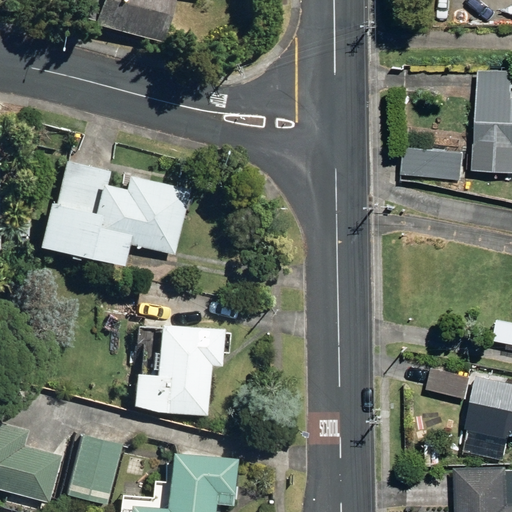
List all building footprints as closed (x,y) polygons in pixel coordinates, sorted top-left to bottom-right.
[(98,26),(164,43),(175,0),(89,0),(84,20),(98,24),(98,26)] [(477,166),(511,168),(511,68),(483,66),(477,166)] [(34,150),(43,152),(45,144),(35,142),(34,150)] [(404,171),(463,178),(466,151),(408,144),(404,171)] [(43,241),(125,260),(130,240),(176,251),(192,187),(133,173),(130,185),(108,180),(111,167),(68,157),(59,195),(54,194),(43,241)] [(20,217),(21,231),(31,230),(31,216),(20,217)] [(154,406),(209,409),(213,360),(223,361),(226,324),(163,319),(159,370),(139,368),(136,400),(154,406)] [(468,375),(428,366),(422,393),(462,402),(468,375)] [(508,423),(511,423),(511,372),(478,366),(468,419),(508,427),(508,423)] [(0,484),(49,498),(63,452),(23,440),(27,427),(0,419),(0,484)] [(68,491),(107,502),(123,441),(84,430),(68,491)] [(133,511),(215,511),(217,500),(235,502),(239,454),(177,448),(171,506),(134,502),(133,511)] [(455,457),(456,511),(511,511),(511,460),(506,460),(506,456),(455,457)]
